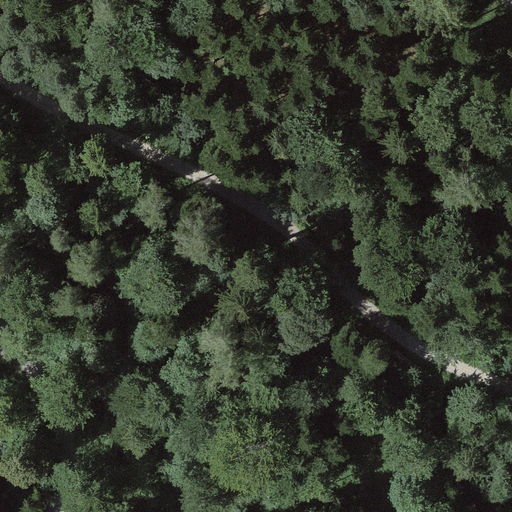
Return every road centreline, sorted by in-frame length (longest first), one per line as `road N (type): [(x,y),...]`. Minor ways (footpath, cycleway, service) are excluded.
road 1 (track): [(0,78),(218,185),(284,226),(370,312),(456,368),(511,388)]
road 2 (unclassified): [(61,511),(74,469),(61,422),(0,327)]
